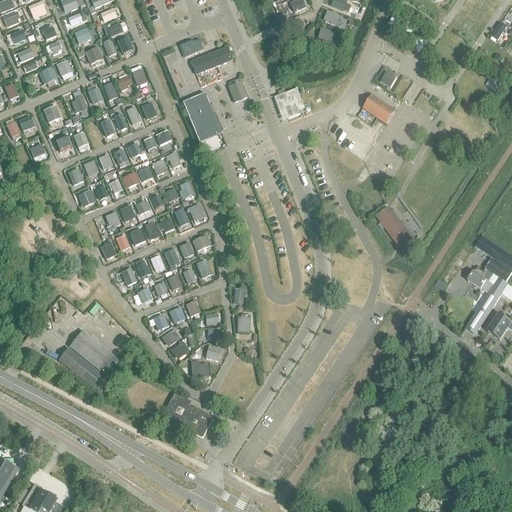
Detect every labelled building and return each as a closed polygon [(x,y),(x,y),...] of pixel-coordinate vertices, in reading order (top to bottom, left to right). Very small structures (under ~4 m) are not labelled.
[(65,17),(78,12),(75,6),(72,0),(71,0),(60,5),(63,12),(65,17)] [(97,0),(91,3),(94,11),(110,5),(107,0),(97,0)] [(306,9),(301,0),(299,0),(289,5),(294,15),(306,9)] [(343,12),(347,3),(339,0),(333,0),(331,8),(343,12)] [(0,5),(0,16),(0,17),(14,11),(10,2),(0,5)] [(41,5),(28,10),(33,23),(46,17),(41,5)] [(102,22),(104,26),(117,20),(115,16),(113,11),(100,17),(102,22)] [(337,28),(341,18),(327,12),(323,22),(337,28)] [(83,13),(67,20),(70,27),(81,23),(82,24),(87,22),(83,13)] [(2,21),(7,31),(19,26),(18,23),(20,22),(17,15),(2,21)] [(498,42),(508,28),(501,23),(491,37),(498,42)] [(109,36),(110,41),(123,36),(121,31),(120,27),(107,32),(109,36)] [(41,32),(46,43),(56,39),(52,30),(49,31),(48,29),(41,32)] [(333,44),(336,34),(320,30),(318,41),(333,44)] [(74,37),(78,48),(91,43),(86,31),(74,37)] [(9,38),(14,48),(25,42),(21,33),(9,38)] [(116,43),(121,55),(126,53),(130,51),(124,39),(120,41),(116,43)] [(193,42),(192,42),(191,42),(189,42),(178,47),(184,60),(203,51),(202,48),(202,43),(198,40),(196,41),(194,42),(193,42)] [(108,60),(113,59),(116,56),(110,43),(106,45),(102,46),(108,60)] [(48,48),(53,58),(59,56),(58,55),(62,53),(58,44),(48,48)] [(227,49),(190,63),(195,76),(232,62),(227,49)] [(97,50),(85,56),(90,68),(96,66),(103,63),(97,50)] [(17,56),(21,66),(34,60),(30,51),(17,56)] [(162,56),(166,66),(177,61),(173,52),(162,56)] [(24,73),(25,76),(38,71),(36,68),(35,64),(23,69),(24,73)] [(56,69),(61,80),(67,78),(72,75),(67,64),(61,67),(56,69)] [(51,85),(56,83),(51,71),(46,73),(41,75),(43,80),(40,81),(43,88),(46,87),(51,85)] [(132,75),(137,89),(147,85),(142,72),(132,75)] [(391,91),(397,80),(383,72),(377,83),(391,91)] [(118,87),(121,93),(128,90),(127,88),(132,86),(131,82),(128,78),(117,83),(118,87)] [(247,99),(240,81),(228,85),(236,104),(247,99)] [(103,88),(109,103),(113,101),(118,99),(112,85),(103,88)] [(5,91),(10,103),(14,102),(18,100),(13,88),(9,90),(5,91)] [(88,94),(93,107),(98,105),(104,103),(98,90),(93,92),(88,94)] [(303,108),(296,91),(273,99),(280,116),(285,114),(288,120),(299,116),(297,110),(303,108)] [(216,138),(221,136),(204,95),(182,104),(199,145),(201,144),(216,138)] [(372,97),(363,110),(387,126),(395,113),(372,97)] [(75,102),(71,104),(75,116),(87,111),(82,98),(74,100),(75,102)] [(147,123),(158,119),(152,104),(141,109),(147,123)] [(43,113),(48,125),(55,122),(61,120),(56,108),(50,110),(43,113)] [(137,125),(141,124),(135,109),(131,111),(126,113),(132,128),(137,125)] [(114,119),(120,133),(124,131),(127,130),(121,116),(118,117),(114,119)] [(19,123),(22,131),(33,127),(32,122),(30,118),(19,123)] [(374,171),(373,171),(389,182),(396,172),(392,169),(400,157),(402,159),(421,131),(403,119),(384,147),(390,151),(382,163),(380,162),(374,171)] [(100,125),(106,139),(115,135),(109,121),(105,123),(100,125)] [(6,128),(12,140),(16,138),(20,136),(15,124),(11,126),(6,128)] [(23,133),(25,137),(36,133),(34,128),(23,133)] [(156,138),(160,148),(167,145),(172,143),(168,133),(163,135),(156,138)] [(73,139),(78,150),(84,148),(89,146),(84,134),(79,136),(73,139)] [(54,143),(59,154),(72,149),(67,138),(54,143)] [(216,138),(201,144),(205,155),(220,148),(216,138)] [(144,142),(149,155),(157,152),(152,139),(148,141),(144,142)] [(42,146),(29,151),(33,160),(45,155),(42,146)] [(130,157),(132,160),(138,157),(142,156),(137,146),(133,147),(130,149),(133,156),(130,157)] [(114,156),(119,167),(123,165),(128,163),(124,152),(119,154),(114,156)] [(169,162),(173,171),(178,169),(182,167),(176,155),(172,156),(165,159),(167,163),(169,162)] [(99,161),(104,172),(112,168),(108,157),(99,161)] [(152,166),(157,178),(168,173),(163,162),(152,166)] [(83,167),(89,179),(99,175),(94,163),(83,167)] [(139,174),(143,184),(148,182),(153,180),(149,170),(144,172),(139,174)] [(78,171),(67,175),(73,188),(83,184),(78,171)] [(125,184),(128,190),(133,188),(138,186),(137,184),(139,183),(135,174),(128,177),(122,180),(124,184),(125,184)] [(112,191),(114,196),(118,194),(122,193),(118,183),(114,184),(108,187),(110,192),(112,191)] [(179,194),(182,201),(194,197),(189,184),(179,188),(181,192),(179,194)] [(95,192),(99,202),(104,200),(108,199),(103,188),(103,189),(102,186),(95,189),(96,192),(95,192)] [(164,195),(168,205),(173,203),(177,202),(173,192),(169,193),(164,195)] [(79,197),(84,209),(93,205),(88,193),(84,195),(79,197)] [(150,201),(155,211),(160,209),(164,207),(159,197),(155,199),(150,201)] [(136,207),(140,217),(145,215),(150,213),(146,203),(136,207)] [(189,211),(194,224),(205,220),(199,206),(189,211)] [(120,212),(125,225),(135,220),(130,208),(120,212)] [(417,247),(389,208),(376,218),(405,257),(417,247)] [(175,217),(180,229),(185,227),(190,225),(185,213),(180,215),(175,217)] [(113,226),(115,229),(121,227),(115,215),(106,219),(109,228),(113,226)] [(163,232),(165,236),(170,233),(175,231),(170,221),(166,223),(158,226),(161,233),(163,232)] [(145,231),(152,245),(161,241),(156,227),(145,231)] [(130,236),(135,248),(145,244),(141,232),(139,233),(139,231),(137,232),(137,233),(130,236)] [(116,242),(121,254),(130,250),(125,238),(120,240),(116,242)] [(193,244),(197,254),(203,251),(211,247),(207,238),(199,241),(193,244)] [(468,238),(462,248),(466,250),(472,241),(468,238)] [(501,296),(508,286),(505,285),(511,274),(511,258),(485,241),(478,251),(492,260),(483,274),(485,275),(482,279),(486,281),(480,291),(487,296),(465,330),(475,337),(501,296)] [(100,249),(106,262),(116,258),(110,243),(103,246),(104,247),(100,249)] [(180,250),(184,260),(194,256),(190,245),(180,250)] [(164,255),(170,270),(180,265),(174,251),(169,253),(164,255)] [(150,261),(156,275),(160,273),(165,271),(159,258),(155,259),(150,261)] [(197,266),(203,281),(212,277),(206,262),(201,264),(197,266)] [(136,268),(141,280),(145,278),(151,276),(148,268),(146,268),(145,265),(136,268)] [(131,270),(121,274),(127,288),(136,284),(131,270)] [(476,270),(468,283),(480,291),(486,281),(482,279),(485,275),(483,274),(476,270)] [(183,275),(188,287),(193,285),(196,283),(191,271),(187,273),(183,275)] [(167,281),(172,293),(178,291),(182,289),(177,277),(172,279),(167,281)] [(439,282),(436,286),(444,292),(447,287),(439,282)] [(154,289),(158,299),(167,296),(165,292),(167,291),(164,284),(163,285),(158,287),(154,289)] [(511,288),(508,286),(501,296),(510,302),(511,299),(511,288)] [(139,295),(143,305),(152,302),(150,298),(152,297),(149,291),(143,293),(139,295)] [(234,292),(232,305),(243,307),(245,294),(234,292)] [(185,307),(190,320),(196,317),(196,315),(199,314),(195,302),(185,307)] [(170,314),(174,326),(185,321),(180,310),(174,312),(170,314)] [(206,317),(207,326),(219,324),(218,316),(206,317)] [(153,321),(158,333),(167,329),(162,317),(158,319),(153,321)] [(511,333),(511,322),(510,325),(499,317),(488,334),(500,342),(507,330),(511,333)] [(238,319),(237,335),(250,335),(250,319),(238,319)] [(208,332),(209,343),(221,342),(220,331),(208,332)] [(173,332),(162,340),(168,349),(180,341),(173,332)] [(101,374),(113,358),(81,333),(69,349),(101,374)] [(191,348),(195,353),(200,350),(203,348),(199,343),(197,344),(191,348)] [(170,353),(177,362),(190,353),(183,344),(170,353)] [(206,361),(218,363),(220,357),(221,351),(209,348),(207,354),(206,361)] [(68,350),(58,363),(100,397),(110,384),(68,350)] [(113,358),(101,374),(105,377),(117,361),(113,358)] [(191,364),(193,381),(209,379),(208,366),(200,367),(199,364),(191,364)] [(174,395),(162,419),(184,430),(202,440),(210,426),(213,420),(189,407),(191,404),(183,400),(174,395)] [(0,498),(14,475),(4,469),(3,471),(0,469),(0,498)] [(29,495),(22,508),(29,511),(51,511),(57,502),(43,494),(44,492),(34,486),(29,495)]
